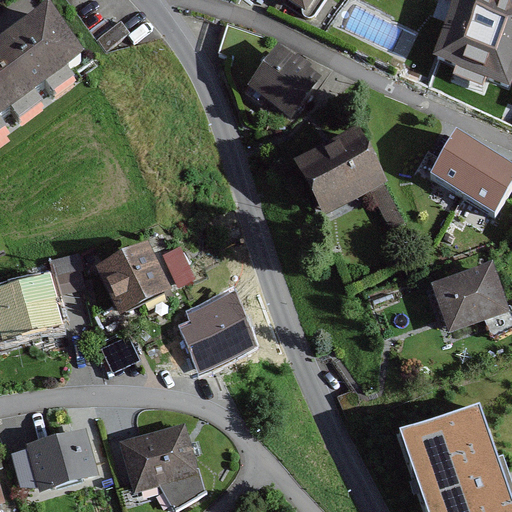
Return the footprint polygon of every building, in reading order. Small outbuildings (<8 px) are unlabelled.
[(290,0),(319,20),(333,0),(290,0)] [(511,70),(511,0),(455,0),(436,52),(508,80),(511,70)] [(52,17),(0,55),(0,130),(88,65),(52,17)] [(330,84),(289,54),(260,93),(301,123),(330,84)] [(362,140),(304,169),(329,217),(387,188),(362,140)] [(486,161),(457,144),(435,180),(464,197),(486,161)] [(511,184),(511,177),(486,161),(464,197),(494,215),(511,184)] [(171,251),(117,271),(136,320),(190,300),(171,251)] [(511,290),(505,271),(445,293),(463,342),(511,324),(511,290)] [(58,286),(0,300),(0,306),(11,350),(71,335),(58,286)] [(113,376),(142,364),(132,341),(104,353),(113,376)] [(396,431),(422,511),(506,511),(471,407),(396,431)] [(191,430),(122,450),(136,495),(171,485),(178,509),(212,499),(191,430)] [(89,438),(34,454),(46,496),(101,480),(89,438)] [(0,464),(0,511),(4,511),(13,510),(0,464)]
